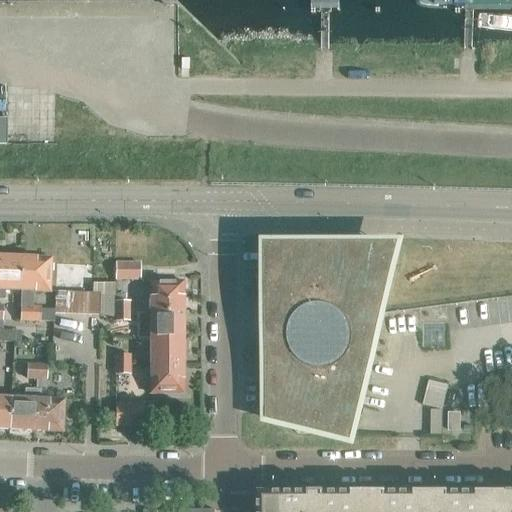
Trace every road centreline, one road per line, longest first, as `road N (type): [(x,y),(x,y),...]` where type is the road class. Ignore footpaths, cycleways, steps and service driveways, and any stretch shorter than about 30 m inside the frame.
road 1 (tertiary): [(511,209),(224,202)]
road 2 (residential): [(236,469),(511,471)]
road 3 (residential): [(227,467),(224,202)]
road 4 (residential): [(0,461),(227,467)]
road 5 (tertiary): [(224,202),(0,199)]
